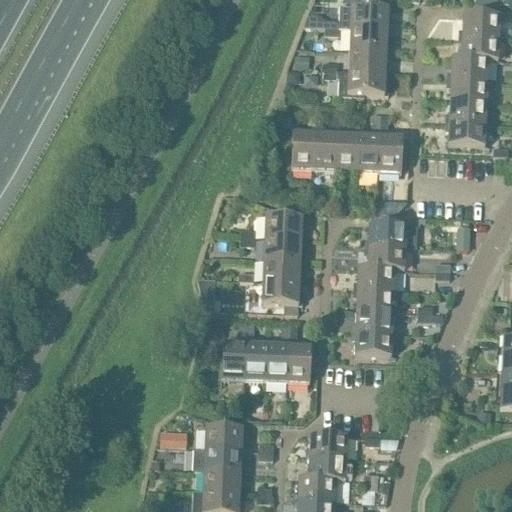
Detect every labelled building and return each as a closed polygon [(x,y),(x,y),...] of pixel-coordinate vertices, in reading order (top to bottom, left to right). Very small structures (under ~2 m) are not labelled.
[(387,13),(379,13),(346,12),(339,12),(338,26),(324,25),(324,34),(338,34),(349,35),(386,36),(387,13)] [(498,45),(499,22),(462,20),(461,43),(498,45)] [(385,57),(386,36),(349,35),(348,56),(385,57)] [(461,43),(460,64),(460,65),(487,66),(497,67),(498,45),(461,43)] [(384,79),(385,57),(348,56),(348,78),(384,79)] [(487,88),(487,66),(460,65),(460,64),(451,63),(450,86),(487,88)] [(322,77),(336,77),(337,69),(322,68),(322,77)] [(384,79),(348,78),(336,77),(322,77),(322,84),(336,85),(336,84),(338,84),(337,102),(363,104),(363,101),(383,102),(384,79)] [(486,109),(487,88),(450,86),(449,108),(486,109)] [(485,131),(486,109),(449,108),(448,129),(485,131)] [(292,131),(300,132),(300,118),(292,117),(292,131)] [(336,133),(336,119),(328,119),(328,133),(336,133)] [(336,119),(336,133),(344,133),(344,119),(336,119)] [(379,135),(380,120),(371,120),(371,134),(379,135)] [(485,131),(448,129),(447,152),(484,153),(485,131)] [(312,176),(314,140),(291,139),(290,176),(312,176)] [(336,141),(314,140),(312,176),(334,177),(336,141)] [(334,177),(356,178),(357,141),(336,141),(334,177)] [(356,178),(377,179),(379,142),(357,141),(356,178)] [(379,142),(377,179),(400,180),(401,143),(379,142)] [(300,246),(301,223),(264,221),(263,244),(300,246)] [(368,230),(367,253),(404,254),(414,254),(415,232),(405,232),(368,230)] [(458,233),(457,255),(467,255),(468,234),(468,233),(458,233)] [(240,243),(254,244),(254,236),(240,235),(240,243)] [(254,244),(240,243),(239,251),(254,251),(254,244)] [(263,244),(262,266),(299,268),(300,246),(263,244)] [(367,253),(367,274),(393,276),(403,277),(404,254),(367,253)] [(298,289),(299,268),(262,266),(261,288),(298,289)] [(435,277),(449,278),(449,270),(435,269),(435,277)] [(392,297),(393,276),(367,274),(357,274),(356,296),(392,297)] [(449,278),(435,277),(434,285),(449,285),(449,278)] [(238,286),(252,287),(252,279),(238,278),(238,286)] [(252,287),(238,286),(237,294),(252,295),(252,287)] [(261,288),(260,310),(264,310),(275,311),(297,312),(298,289),(261,288)] [(391,318),(392,297),(356,296),(355,317),(391,318)] [(511,307),(510,308),(509,328),(511,328),(511,342),(497,342),(497,343),(511,343),(511,307)] [(417,319),(431,320),(431,312),(417,311),(417,319)] [(391,340),(391,318),(355,317),(355,339),(391,340)] [(431,320),(417,319),(416,327),(431,328),(431,320)] [(244,343),(245,329),(237,328),(236,342),(244,343)] [(245,329),(244,343),(252,343),(253,329),(245,329)] [(287,345),(288,331),(280,330),(280,344),(287,345)] [(288,331),(287,345),(295,345),(296,331),(288,331)] [(391,340),(355,339),(354,361),(390,362),(391,340)] [(496,379),(511,379),(511,343),(497,343),(496,363),(501,363),(500,379),(496,378),(496,379)] [(242,387),(243,350),(221,349),(220,386),(242,387)] [(265,351),(243,350),(242,387),(264,388),(265,351)] [(287,352),(265,351),(264,388),(285,389),(287,352)] [(287,352),(285,389),(308,390),(310,353),(287,352)] [(415,371),(415,363),(401,363),(401,371),(415,371)] [(500,400),(499,416),(511,416),(511,379),(496,379),(495,400),(500,400)] [(240,456),(241,435),(241,434),(205,432),(204,454),(240,456)] [(308,440),(307,463),(345,464),(346,442),(308,440)] [(378,451),(378,443),(364,442),(364,450),(378,451)] [(239,478),(240,456),(204,454),(193,454),(192,476),(203,476),(239,478)] [(272,457),(258,456),(257,465),(272,465),(272,457)] [(307,463),(307,484),(307,485),(334,486),(334,487),(344,487),(345,464),(307,463)] [(238,499),(239,478),(203,476),(202,498),(238,499)] [(362,487),(376,488),(377,480),(362,479),(362,487)] [(333,508),(334,487),(334,486),(307,485),(307,484),(297,483),(296,506),(333,508)] [(376,488),(362,487),(362,495),(376,495),(376,488)] [(256,500),(270,501),(270,493),(256,493),(256,500)] [(237,511),(238,499),(202,498),(192,497),(191,511),(237,511)] [(270,501),(256,500),(255,508),(270,509),(270,501)]
